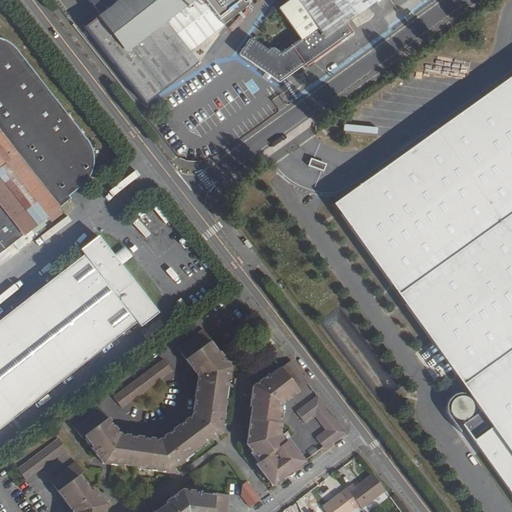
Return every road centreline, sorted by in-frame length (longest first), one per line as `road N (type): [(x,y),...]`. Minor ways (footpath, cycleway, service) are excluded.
road 1 (unclassified): [(185,195),(457,0)]
road 2 (tertiary): [(185,195),(31,0)]
road 3 (tertiary): [(366,430),(255,285)]
road 4 (residential): [(103,397),(124,425),(156,428),(182,408),(186,375),(168,349)]
road 5 (residential): [(366,430),(261,511)]
road 6 (residential): [(103,397),(0,474)]
